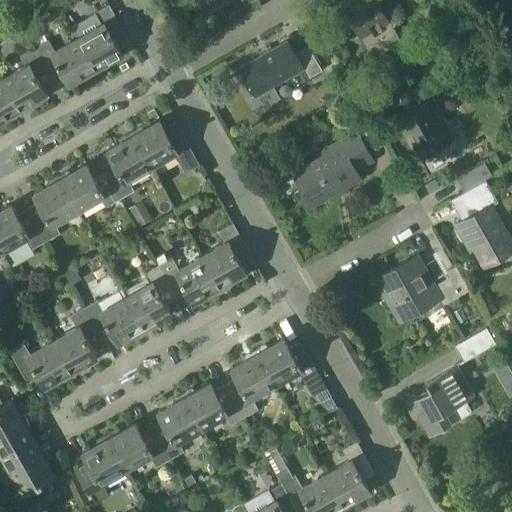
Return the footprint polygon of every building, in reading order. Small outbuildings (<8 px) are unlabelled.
[(402,40),(378,0),(339,0),(372,57),(402,40)] [(72,25),(78,36),(96,68),(122,53),(116,43),(128,36),(109,3),(72,25)] [(69,83),(96,68),(78,36),(54,50),(48,38),(47,39),(44,33),(31,41),(34,46),(53,79),(63,73),(69,83)] [(239,67),(253,94),(249,96),(257,110),(280,97),(273,85),(303,68),(308,77),(322,69),(308,45),(295,52),(288,40),(239,67)] [(26,64),(3,77),(21,108),(47,93),(42,85),(53,79),(34,46),(20,54),(26,64)] [(0,119),(21,108),(3,77),(0,78),(0,119)] [(359,99),(351,85),(322,102),(330,115),(359,99)] [(418,157),(455,136),(433,97),(396,118),(418,157)] [(155,108),(147,112),(152,120),(159,116),(155,108)] [(356,118),(362,129),(374,123),(368,111),(356,118)] [(174,152),(180,163),(195,155),(176,122),(175,120),(164,126),(159,119),(134,133),(152,165),(174,152)] [(292,173),(311,205),(312,207),(333,194),(336,198),(349,190),(347,187),(361,178),(356,168),(373,159),(357,130),(322,150),(324,155),(292,173)] [(102,164),(121,197),(134,189),(128,178),(152,165),(134,133),(106,149),(112,159),(102,164)] [(113,141),(109,134),(102,139),(106,145),(113,141)] [(481,181),(485,178),(492,175),(484,161),(473,167),(481,181)] [(106,206),(121,197),(102,164),(91,171),(86,163),(61,177),(79,208),(101,196),(106,206)] [(473,167),(456,177),(464,190),(481,181),(473,167)] [(28,206),(47,239),(60,232),(54,222),(79,208),(61,177),(33,193),(38,201),(28,206)] [(511,266),(511,236),(493,203),(498,200),(485,178),(481,181),(464,190),(450,198),(462,219),(455,223),(463,237),(467,235),(483,265),(498,256),(506,270),(511,266)] [(130,207),(140,224),(152,218),(142,200),(130,207)] [(32,248),(47,239),(28,206),(16,213),(11,204),(0,209),(0,243),(3,249),(25,237),(32,248)] [(225,242),(202,254),(220,286),(246,271),(240,261),(252,254),(233,221),(218,230),(225,242)] [(127,238),(131,245),(140,241),(137,234),(127,238)] [(462,303),(458,295),(469,289),(456,265),(454,266),(443,246),(432,252),(444,272),(447,277),(434,284),(417,254),(376,278),(400,319),(415,310),(419,318),(447,302),(451,310),(462,303)] [(220,286),(202,254),(179,268),(172,256),(159,264),(177,297),(187,291),(193,301),(220,286)] [(166,303),(177,297),(159,264),(144,272),(147,277),(125,289),(145,326),(171,311),(166,303)] [(98,298),(84,306),(103,339),(113,334),(118,342),(145,326),(125,289),(123,286),(99,300),(98,298)] [(92,345),(103,339),(84,306),(70,314),(77,326),(54,339),(71,370),(97,355),(92,345)] [(454,344),(464,361),(496,342),(486,326),(454,344)] [(284,337),(257,352),(275,383),(298,370),(305,382),(310,391),(324,382),(319,373),(300,340),(289,347),(284,337)] [(44,386),(71,370),(54,339),(31,352),(25,341),(9,349),(27,382),(39,376),(44,386)] [(275,383),(257,352),(231,367),(236,377),(225,383),(244,416),(258,408),(251,396),(275,383)] [(449,420),(452,421),(469,411),(470,408),(464,398),(472,393),(456,365),(426,382),(431,390),(413,401),(430,431),(449,420)] [(210,381),(184,396),(201,427),(224,414),(230,424),(244,416),(225,383),(215,389),(210,381)] [(201,427),(184,396),(157,411),(162,419),(152,425),(170,457),(184,450),(178,440),(201,427)] [(0,450),(1,453),(33,436),(11,398),(3,403),(0,397),(0,450)] [(330,412),(329,415),(331,419),(335,420),(339,418),(339,415),(337,411),(334,410),(330,412)] [(135,422),(108,437),(126,468),(150,454),(156,466),(170,457),(152,425),(140,431),(135,422)] [(54,474),(33,436),(1,453),(23,491),(19,493),(27,507),(53,492),(46,478),(54,474)] [(126,468),(108,437),(82,451),(87,461),(76,468),(95,501),(110,492),(103,481),(126,468)] [(348,460),(325,473),(343,504),(370,489),(364,479),(376,473),(357,440),(342,448),(348,460)] [(296,474),(293,476),(287,465),(276,471),(282,482),(281,482),(298,511),(306,511),(311,510),(312,511),(328,511),(343,504),(325,473),(302,486),(296,474)] [(184,477),(190,487),(197,483),(191,473),(184,477)] [(298,511),(281,482),(267,490),(244,503),(249,511),(298,511)]
